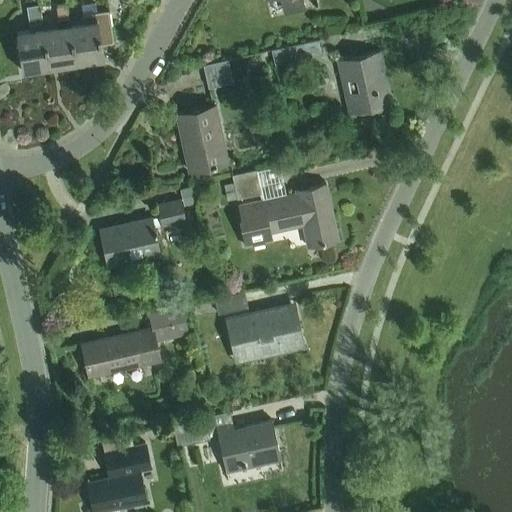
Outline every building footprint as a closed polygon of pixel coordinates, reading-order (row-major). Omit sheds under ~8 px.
[(304,7),(302,0),(280,0),(283,12),(304,7)] [(48,68),(42,28),(41,20),(39,20),(36,5),(26,6),(29,30),(14,32),(20,72),(48,68)] [(82,22),(68,24),(74,64),(101,60),(99,46),(111,44),(106,10),(81,14),(82,22)] [(48,68),(74,64),(68,24),(67,16),(54,18),(55,26),(42,28),(48,68)] [(271,49),(274,63),(322,53),(319,38),(271,49)] [(336,61),(345,97),(349,114),(392,104),(380,51),(336,61)] [(203,62),(208,86),(233,81),(227,57),(203,62)] [(187,170),(227,161),(214,105),(175,113),(187,170)] [(231,174),(236,198),(260,192),(255,169),(231,174)] [(180,189),(184,206),(198,203),(194,186),(180,189)] [(295,192),(296,196),(238,208),(241,222),(239,222),(244,247),(269,242),(267,234),(308,225),(313,246),(335,241),(324,186),(295,192)] [(153,228),(185,222),(181,200),(157,205),(159,217),(101,228),(109,267),(159,257),(153,228)] [(214,297),(218,313),(247,306),(244,290),(214,297)] [(148,307),(152,327),(155,326),(157,337),(176,333),(174,322),(183,320),(180,306),(165,309),(164,304),(148,307)] [(238,358),(300,344),(291,306),(229,320),(238,358)] [(85,375),(139,364),(159,360),(153,329),(79,344),(85,375)] [(202,439),(197,417),(172,423),(176,444),(202,439)] [(260,465),(278,460),(269,422),(231,431),(229,423),(213,427),(224,469),(259,460),(260,465)] [(139,469),(149,467),(144,442),(103,451),(109,478),(89,482),(95,511),(105,511),(146,503),(139,469)]
